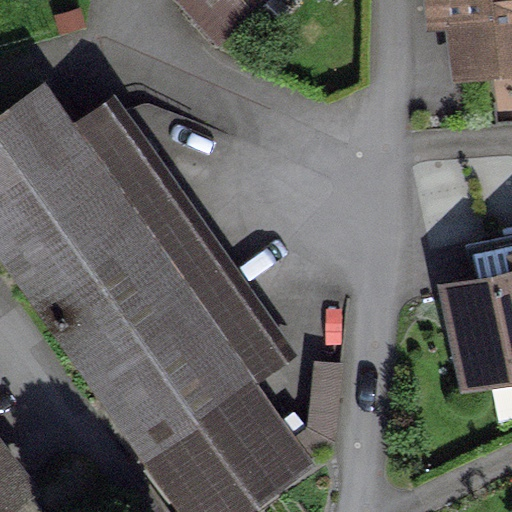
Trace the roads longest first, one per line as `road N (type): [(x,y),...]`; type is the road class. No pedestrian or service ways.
road 1 (residential): [(354,511),(380,255),(392,0)]
road 2 (unknown): [(380,255),(511,226)]
